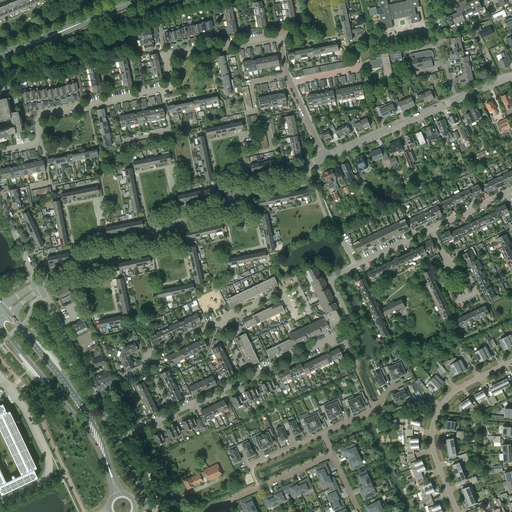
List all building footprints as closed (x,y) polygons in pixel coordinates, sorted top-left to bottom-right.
[(18,0),(13,2),(17,11),(22,9),(18,0)] [(22,0),(18,0),(22,9),(26,8),(22,0)] [(378,0),(380,7),(380,8),(376,9),(376,7),(369,9),(370,16),(379,15),(382,30),(393,28),(391,20),(410,16),(412,24),(420,22),(419,14),(416,15),(415,10),(414,10),(413,8),(419,7),(417,0),(406,0),(407,1),(393,4),(393,6),(389,7),(387,0),(378,0)] [(472,12),(468,3),(467,4),(466,0),(462,2),(468,14),(472,12)] [(478,0),(475,0),(473,1),(478,12),(483,10),(482,8),(478,0)] [(506,5),(503,0),(495,4),(497,9),(506,5)] [(478,12),(473,1),(468,3),(472,12),(473,14),(478,12)] [(13,2),(9,4),(13,13),(17,11),(13,2)] [(338,4),(339,10),(349,8),(347,2),(338,4)] [(468,14),(462,2),(459,3),(460,7),(459,8),(463,16),(468,14)] [(9,4),(4,6),(8,15),(13,13),(9,4)] [(4,6),(0,8),(4,17),(8,15),(4,6)] [(463,16),(459,8),(455,9),(457,13),(456,13),(460,22),(465,20),(463,16)] [(490,16),(493,22),(506,16),(504,10),(490,16)] [(456,13),(451,15),(455,24),(460,22),(456,13)] [(349,14),(347,15),(340,16),(342,23),(349,21),(351,21),(349,14)] [(455,24),(451,15),(446,18),(450,26),(455,24)] [(475,23),(470,25),(475,37),(479,35),(476,28),(477,27),(475,23)] [(477,27),(476,28),(479,35),(480,35),(482,38),(493,33),(491,30),(490,27),(482,30),(480,26),(477,27)] [(170,32),(169,29),(163,30),(165,43),(170,42),(169,40),(171,40),(170,33),(170,32)] [(152,36),(151,31),(139,34),(140,40),(143,39),(150,38),(151,37),(151,36),(152,36)] [(143,39),(140,40),(139,40),(140,46),(144,45),(152,44),(151,42),(152,42),(151,37),(150,38),(143,39)] [(144,45),(145,47),(144,47),(144,51),(153,50),(152,48),(154,48),(153,43),(152,44),(144,45)] [(462,47),(453,49),(453,50),(449,51),(450,55),(463,52),(462,47)] [(249,48),(250,55),(251,60),(253,72),(257,71),(255,59),(255,57),(253,58),(251,48),(249,48)] [(390,61),(402,59),(401,51),(389,53),(388,53),(381,54),(377,55),(378,59),(370,61),(371,69),(383,67),(385,75),(393,73),(390,61)] [(500,54),(502,60),(499,61),(503,69),(509,66),(506,60),(509,58),(506,51),(500,54)] [(433,66),(433,63),(432,61),(433,58),(430,57),(429,58),(425,59),(425,57),(412,59),(414,69),(420,67),(420,69),(433,66)] [(129,72),(121,74),(118,75),(119,81),(122,80),(130,79),(129,72)] [(162,78),(160,72),(152,74),(154,80),(162,78)] [(232,80),(230,80),(222,82),(224,88),(231,86),(233,86),(232,80)] [(101,91),(100,85),(91,87),(93,93),(101,91)] [(430,90),(424,93),(428,101),(434,98),(433,94),(435,93),(432,85),(429,87),(430,90)] [(33,87),(27,89),(28,92),(29,100),(30,101),(34,100),(34,99),(35,98),(34,92),(34,89),(33,87)] [(28,92),(27,89),(21,90),(24,102),(28,101),(28,100),(29,100),(28,92)] [(416,92),(414,94),(416,100),(419,99),(421,104),(428,101),(424,93),(418,95),(416,92)] [(412,97),(405,100),(409,108),(415,105),(414,101),(416,100),(414,94),(411,95),(412,97)] [(505,105),(509,103),(511,102),(511,101),(509,94),(501,97),(505,105)] [(391,99),(392,102),(393,104),(386,106),(390,115),(396,112),(395,108),(398,107),(394,99),(393,97),(391,99)] [(6,98),(0,99),(0,120),(10,118),(6,98)] [(405,100),(399,102),(400,106),(402,111),(409,108),(405,100)] [(193,108),(192,101),(186,102),(187,109),(188,115),(189,119),(192,118),(191,114),(190,112),(194,111),(193,108)] [(498,114),(496,109),(497,109),(495,105),(494,106),(492,101),(489,103),(488,102),(487,103),(486,104),(489,112),(492,110),(494,115),(498,114)] [(177,121),(173,105),(167,106),(169,113),(172,112),(173,115),(174,118),(173,118),(174,122),(177,121)] [(386,106),(380,109),(381,112),(384,118),(390,115),(386,106)] [(473,109),(470,110),(475,121),(476,122),(480,120),(480,119),(482,119),(481,117),(481,116),(476,107),(476,108),(475,107),(473,108),(473,109)] [(475,121),(470,110),(471,112),(465,115),(469,124),(470,126),(472,125),(471,123),(475,121)] [(18,111),(10,113),(13,127),(12,127),(12,125),(0,127),(0,141),(12,139),(10,134),(22,132),(18,111)] [(455,114),(449,117),(452,125),(458,122),(455,114)] [(367,118),(361,121),(364,129),(371,126),(369,122),(372,121),(369,115),(366,116),(367,118)] [(353,120),(350,122),(353,128),(356,127),(358,132),(364,129),(361,121),(360,121),(359,119),(357,120),(356,119),(355,118),(354,119),(353,119),(353,120)] [(444,119),(441,121),(447,136),(447,137),(449,142),(456,139),(451,130),(448,131),(447,128),(448,127),(444,119)] [(506,119),(498,123),(502,132),(510,128),(506,119)] [(441,121),(437,122),(440,131),(441,130),(444,138),(447,137),(447,136),(441,121)] [(241,122),(234,123),(235,130),(242,128),(241,122)] [(353,128),(350,122),(347,123),(348,125),(342,127),(345,136),(352,133),(350,129),(353,128)] [(234,123),(227,125),(228,131),(235,130),(234,123)] [(228,131),(227,125),(219,126),(221,133),(228,131)] [(438,131),(436,132),(433,125),(430,126),(429,126),(428,126),(427,127),(426,128),(428,132),(426,133),(430,141),(431,140),(436,139),(437,139),(438,139),(440,138),(438,131)] [(221,133),(219,126),(212,128),(214,134),(221,133)] [(334,127),(331,128),(334,135),(337,134),(339,139),(345,136),(342,127),(335,130),(334,127)] [(214,134),(212,128),(205,129),(206,136),(214,134)] [(296,128),(288,129),(285,130),(286,136),(289,135),(297,134),(296,128)] [(331,128),(328,130),(328,129),(321,133),(324,138),(326,143),(333,140),(331,136),(334,135),(331,128)] [(427,137),(424,138),(422,133),(417,135),(419,141),(420,144),(420,143),(422,148),(430,144),(427,137)] [(406,137),(409,144),(411,148),(416,146),(414,142),(415,142),(411,134),(408,136),(408,135),(406,136),(406,137)] [(198,145),(204,143),(203,136),(196,137),(198,145)] [(290,144),(299,142),(297,136),(289,137),(290,144)] [(112,139),(103,141),(104,147),(112,146),(111,142),(113,142),(112,139)] [(404,151),(402,147),(399,141),(393,144),(393,142),(389,144),(393,151),(398,149),(399,153),(404,151)] [(204,143),(198,145),(199,152),(206,151),(204,143)] [(375,150),(371,152),(374,160),(383,156),(380,149),(375,151),(375,150)] [(206,151),(199,152),(201,159),(207,158),(206,151)] [(408,151),(406,152),(405,153),(405,154),(404,154),(408,162),(409,161),(413,170),(416,169),(412,160),(408,151)] [(78,153),(72,154),(73,161),(76,161),(77,164),(79,170),(81,170),(80,165),(79,160),(78,153)] [(162,156),(155,157),(156,164),(164,162),(162,156)] [(361,157),(359,158),(354,160),(359,171),(367,168),(366,166),(369,164),(366,157),(363,158),(362,156),(361,157)] [(156,164),(155,157),(147,159),(149,165),(156,164)] [(395,157),(389,160),(392,166),(398,163),(395,157)] [(209,165),(207,158),(201,159),(202,166),(209,165)] [(147,159),(140,160),(141,167),(149,165),(147,159)] [(279,159),(272,160),(273,167),(280,165),(279,159)] [(141,167),(140,160),(133,162),(134,168),(141,167)] [(273,167),(272,160),(265,162),(266,168),(273,167)] [(266,168),(265,162),(257,163),(259,170),(266,168)] [(259,170),(257,163),(250,165),(251,171),(259,170)] [(353,176),(350,170),(351,170),(347,163),(341,165),(344,173),(345,173),(349,182),(354,179),(353,176)] [(210,172),(209,165),(202,166),(204,173),(210,172)] [(126,177),(132,176),(131,168),(124,170),(126,177)] [(336,177),(335,176),(333,170),(331,171),(330,170),(328,171),(334,187),(337,186),(335,182),(336,181),(336,179),(336,178),(336,177)] [(506,170),(501,173),(506,184),(511,182),(506,170)] [(334,187),(328,171),(325,173),(323,174),(326,181),(328,180),(331,186),(332,186),(332,188),(334,187)] [(212,179),(210,172),(204,173),(205,181),(212,179)] [(506,184),(501,173),(496,175),(498,177),(502,186),(506,184)] [(358,174),(353,176),(354,179),(355,179),(360,188),(363,187),(358,174)] [(134,183),(132,176),(126,177),(127,184),(134,183)] [(493,180),(492,177),(487,179),(488,182),(492,190),(497,188),(493,180)] [(498,177),(493,180),(497,188),(502,186),(498,177)] [(492,190),(488,182),(484,184),(488,193),(492,190)] [(134,183),(127,184),(129,191),(135,190),(134,183)] [(478,195),(474,186),(472,184),(468,186),(473,197),(478,195)] [(479,184),(474,186),(478,195),(483,193),(479,184)] [(97,186),(89,188),(91,195),(98,193),(97,186)] [(468,186),(463,188),(464,191),(468,199),(473,197),(468,186)] [(10,197),(18,195),(17,188),(9,190),(10,197)] [(91,195),(89,188),(82,190),(84,196),(91,195)] [(214,188),(206,190),(208,196),(215,195),(214,188)] [(301,191),(302,197),(309,196),(308,189),(301,191)] [(84,196),(82,190),(75,191),(76,198),(84,196)] [(135,190),(129,191),(130,199),(137,197),(135,190)] [(206,190),(199,191),(200,198),(208,196),(206,190)] [(76,198),(75,191),(68,193),(69,199),(76,198)] [(199,191),(192,193),(193,199),(200,198),(199,191)] [(301,191),(293,192),(295,199),(302,197),(301,191)] [(468,199),(464,191),(460,193),(464,202),(468,199)] [(295,199),(293,192),(286,194),(287,200),(295,199)] [(332,194),(332,195),(336,203),(340,201),(339,198),(336,192),(332,194)] [(69,199),(68,193),(60,194),(62,201),(69,199)] [(193,199),(192,193),(185,194),(186,201),(193,199)] [(464,202),(460,193),(455,195),(459,204),(464,202)] [(186,201),(185,194),(177,196),(179,202),(186,201)] [(286,194),(279,195),(280,202),(287,200),(286,194)] [(279,195),(272,197),(273,203),(280,202),(279,195)] [(455,195),(451,197),(455,206),(459,204),(455,195)] [(137,197),(130,199),(132,206),(138,204),(137,197)] [(273,203),(272,197),(265,198),(266,205),(273,203)] [(455,206),(451,197),(446,200),(450,208),(455,206)] [(266,205),(265,198),(257,200),(259,206),(266,205)] [(450,208),(446,200),(441,202),(445,210),(450,208)] [(21,207),(20,201),(12,203),(13,209),(21,207)] [(54,209),(60,208),(59,201),(52,202),(54,209)] [(438,206),(433,208),(437,217),(442,214),(441,213),(444,211),(439,201),(436,203),(438,206)] [(138,204),(132,206),(133,213),(140,212),(138,204)] [(500,207),(504,215),(509,213),(505,204),(500,207)] [(437,217),(433,208),(432,205),(427,208),(432,219),(437,217)] [(504,215),(500,207),(496,209),(501,220),(500,217),(504,215)] [(60,208),(54,209),(55,217),(62,215),(60,208)] [(432,219),(427,208),(423,210),(428,221),(432,219)] [(501,220),(496,209),(495,209),(497,211),(492,213),(496,222),(501,220)] [(423,210),(418,212),(423,223),(428,221),(423,210)] [(25,221),(31,218),(28,212),(22,214),(25,221)] [(419,225),(423,223),(418,212),(413,214),(415,217),(419,225)] [(262,222),(268,221),(267,213),(260,215),(262,222)] [(496,222),(492,213),(488,215),(492,224),(496,222)] [(415,217),(411,219),(408,214),(405,215),(408,221),(410,220),(414,228),(419,225),(415,217)] [(63,222),(62,215),(55,217),(56,224),(63,222)] [(492,224),(488,215),(483,218),(487,226),(492,224)] [(31,218),(25,221),(28,228),(34,225),(31,218)] [(487,226),(483,218),(478,220),(483,230),(485,230),(486,230),(487,229),(486,227),(487,226)] [(405,219),(400,222),(404,230),(409,228),(405,219)] [(134,222),(135,228),(143,227),(141,220),(134,222)] [(483,230),(478,220),(474,222),(478,231),(480,229),(481,231),(483,230)] [(270,228),(268,221),(262,222),(263,229),(270,228)] [(64,230),(63,222),(56,224),(58,231),(64,230)] [(134,222),(127,223),(128,230),(135,228),(134,222)] [(400,222),(395,224),(399,232),(404,230),(400,222)] [(478,231),(474,222),(469,224),(473,233),(478,231)] [(127,223),(120,225),(121,231),(128,230),(127,223)] [(214,226),(215,232),(223,231),(221,224),(214,226)] [(395,224),(391,226),(395,234),(399,232),(395,224)] [(469,224),(464,226),(468,235),(473,233),(469,224)] [(37,232),(34,225),(28,228),(31,234),(37,232)] [(120,225),(112,226),(114,233),(121,231),(120,225)] [(114,233),(112,226),(105,228),(106,234),(114,233)] [(214,226),(207,227),(208,234),(215,232),(214,226)] [(391,226),(386,228),(390,237),(395,234),(391,226)] [(468,235),(464,226),(460,229),(464,237),(468,235)] [(208,234),(207,227),(199,229),(201,236),(208,234)] [(270,228),(263,229),(265,237),(271,235),(270,228)] [(386,228),(382,230),(386,239),(390,237),(386,228)] [(199,229),(192,231),(194,237),(201,236),(199,229)] [(464,237),(460,229),(455,231),(459,239),(462,238),(463,240),(465,239),(464,237)] [(64,230),(58,231),(59,238),(66,237),(64,230)] [(382,230),(377,233),(381,241),(386,239),(382,230)] [(194,237),(192,231),(185,232),(186,239),(194,237)] [(449,231),(445,233),(449,241),(453,239),(454,242),(455,242),(449,231)] [(450,231),(449,231),(455,242),(456,244),(460,242),(459,239),(455,231),(451,233),(450,231)] [(37,232),(31,234),(34,241),(40,238),(37,232)] [(381,241),(377,233),(372,235),(376,243),(381,241)] [(449,241),(445,233),(440,235),(444,244),(445,245),(450,243),(449,241)] [(500,243),(508,239),(506,234),(497,238),(500,243)] [(273,242),(271,235),(265,237),(266,244),(273,242)] [(372,235),(368,237),(372,246),(376,243),(372,235)] [(67,244),(66,237),(59,238),(61,246),(67,244)] [(372,246),(368,237),(363,239),(367,248),(372,246)] [(43,245),(40,238),(34,241),(37,248),(43,245)] [(363,239),(358,241),(362,250),(367,248),(363,239)] [(373,268),(374,269),(367,273),(371,281),(427,254),(426,252),(435,248),(431,239),(421,244),(423,246),(398,258),(397,257),(394,258),(395,259),(376,268),(376,267),(373,268)] [(508,239),(500,243),(502,247),(500,248),(500,249),(510,244),(508,239)] [(362,250),(358,241),(354,244),(358,252),(362,250)] [(274,250),(273,242),(266,244),(268,251),(274,250)] [(511,244),(510,244),(500,249),(502,253),(510,249),(508,245),(511,244)] [(190,255),(196,253),(194,246),(188,247),(190,255)] [(464,251),(465,253),(463,255),(465,259),(476,254),(473,247),(464,251)] [(511,254),(511,252),(510,249),(502,253),(504,258),(511,254)] [(257,253),(258,259),(266,258),(264,251),(257,253)] [(69,253),(61,254),(63,261),(70,259),(69,253)] [(196,253),(190,255),(191,262),(198,260),(196,253)] [(257,253),(250,254),(251,261),(258,259),(257,253)] [(61,254),(54,256),(56,262),(63,261),(61,254)] [(251,261),(250,254),(243,256),(244,262),(251,261)] [(476,254),(465,259),(467,264),(478,259),(476,254)] [(438,255),(434,257),(436,262),(438,261),(439,264),(442,262),(438,255)] [(56,262),(54,256),(47,257),(48,264),(56,262)] [(243,256),(235,257),(237,264),(244,262),(243,256)] [(149,257),(142,258),(143,265),(150,263),(149,257)] [(237,264),(235,257),(228,259),(229,265),(237,264)] [(142,258),(134,260),(136,266),(143,265),(142,258)] [(480,264),(478,259),(467,264),(469,267),(471,266),(471,268),(480,264)] [(136,266),(134,260),(127,261),(129,268),(136,266)] [(199,268),(198,260),(191,262),(193,269),(199,268)] [(127,261),(120,263),(121,270),(129,268),(127,261)] [(121,270),(120,263),(113,265),(114,271),(121,270)] [(482,268),(480,264),(471,268),(474,272),(482,268)] [(289,340),(292,346),(329,328),(329,327),(336,324),(337,322),(338,321),(339,319),(338,316),(335,309),(336,309),(315,266),(305,271),(307,275),(305,275),(309,283),(310,282),(315,292),(325,313),(323,318),(288,335),(290,339),(289,340)] [(199,268),(193,269),(194,276),(201,275),(199,268)] [(432,269),(429,270),(428,268),(422,271),(426,278),(434,274),(432,269)] [(482,268),(474,272),(476,277),(484,273),(482,268)] [(484,273),(476,277),(478,282),(487,278),(484,273)] [(434,274),(426,278),(428,282),(428,283),(434,280),(436,279),(434,274)] [(202,282),(201,275),(194,276),(196,284),(202,282)] [(269,279),(273,288),(278,285),(274,277),(269,279)] [(117,287),(124,286),(122,278),(116,280),(117,287)] [(364,278),(356,282),(374,319),(372,320),(381,339),(389,335),(385,325),(386,325),(385,322),(383,322),(380,316),(382,315),(378,305),(379,305),(378,302),(376,303),(370,290),(372,289),(370,286),(369,287),(364,278)] [(487,278),(478,282),(480,286),(489,282),(487,278)] [(269,279),(264,281),(268,290),(273,288),(269,279)] [(428,283),(428,282),(425,284),(428,289),(437,285),(434,280),(428,283)] [(264,281),(259,284),(263,292),(268,290),(264,281)] [(489,282),(480,286),(482,291),(491,287),(489,282)] [(192,284),(185,285),(186,292),(194,290),(192,284)] [(259,284),(255,286),(259,294),(263,292),(259,284)] [(186,292),(185,285),(178,287),(179,293),(186,292)] [(437,285),(428,289),(430,294),(439,289),(437,285)] [(125,293),(124,286),(117,287),(119,294),(125,293)] [(259,294),(255,286),(250,288),(254,296),(259,294)] [(73,298),(71,294),(71,293),(71,292),(70,291),(69,291),(67,287),(57,291),(59,296),(60,295),(61,299),(63,303),(73,298)] [(178,287),(170,288),(172,295),(179,293),(178,287)] [(491,287),(482,291),(485,296),(493,291),(491,287)] [(172,295),(170,288),(163,290),(165,296),(172,295)] [(254,296),(250,288),(246,290),(250,299),(254,296)] [(439,289),(430,294),(432,298),(441,294),(439,289)] [(165,296),(163,290),(156,291),(157,298),(165,296)] [(250,299),(246,290),(241,292),(245,301),(250,299)] [(495,296),(493,291),(485,296),(487,300),(490,299),(491,302),(500,298),(498,295),(495,296)] [(245,301),(241,292),(236,294),(240,303),(245,301)] [(127,300),(125,293),(119,294),(120,301),(127,300)] [(240,303),(236,294),(232,297),(236,305),(240,303)] [(441,294),(432,298),(435,303),(443,299),(441,294)] [(236,305),(232,297),(227,299),(231,308),(236,305)] [(401,299),(395,303),(382,308),(387,317),(406,308),(401,299)] [(445,303),(443,299),(435,303),(437,307),(445,303)] [(127,300),(120,301),(122,309),(128,307),(127,300)] [(280,303),(275,305),(279,313),(284,311),(280,303)] [(445,303),(437,307),(439,312),(447,308),(445,303)] [(279,313),(275,305),(270,307),(274,316),(279,313)] [(485,306),(481,308),(485,316),(489,314),(490,316),(493,314),(490,309),(488,310),(485,306)] [(128,307),(122,309),(123,316),(130,314),(128,307)] [(270,307),(266,309),(270,318),(274,316),(270,307)] [(450,312),(447,308),(439,312),(441,316),(450,312)] [(485,316),(481,308),(476,310),(480,319),(485,316)] [(270,318),(266,309),(261,311),(265,320),(270,318)] [(476,310),(471,312),(475,321),(480,319),(476,310)] [(196,313),(192,316),(196,324),(201,322),(198,317),(202,315),(200,311),(196,313)] [(261,311),(257,314),(261,322),(265,320),(261,311)] [(452,317),(450,312),(441,316),(443,321),(452,317)] [(475,321),(471,312),(467,314),(471,323),(475,321)] [(261,322),(257,314),(252,316),(256,324),(261,322)] [(471,323),(467,314),(462,317),(466,325),(471,323)] [(113,317),(114,324),(121,322),(120,316),(113,317)] [(196,324),(192,316),(187,318),(191,326),(196,324)] [(252,316),(247,318),(251,327),(256,324),(252,316)] [(113,317),(105,319),(107,326),(114,324),(113,317)] [(457,319),(459,322),(456,324),(461,333),(463,332),(463,331),(463,330),(467,328),(466,325),(462,317),(457,319)] [(187,318),(182,320),(186,329),(191,326),(187,318)] [(251,327),(247,318),(242,320),(246,329),(251,327)] [(107,326),(105,319),(98,321),(99,327),(107,326)] [(75,324),(72,326),(73,328),(76,335),(87,329),(82,320),(75,324)] [(182,331),(178,322),(177,320),(172,322),(173,324),(177,333),(182,331)] [(186,329),(182,320),(178,322),(182,331),(186,329)] [(167,324),(162,326),(168,337),(173,335),(168,327),(167,324)] [(173,324),(168,327),(173,335),(177,333),(173,324)] [(168,337),(162,326),(158,328),(159,331),(163,340),(168,337)] [(159,331),(155,333),(159,342),(163,340),(159,331)] [(159,342),(155,333),(150,335),(154,344),(159,342)] [(239,342),(247,338),(245,333),(236,338),(239,342)] [(510,348),(505,337),(499,340),(504,350),(510,348)] [(249,343),(247,338),(239,342),(241,347),(249,343)] [(203,339),(198,341),(202,350),(207,348),(206,345),(207,344),(206,342),(205,342),(203,339)] [(292,346),(289,340),(289,339),(284,341),(288,350),(293,348),(292,346)] [(136,340),(128,344),(132,353),(138,351),(136,347),(139,345),(136,340)] [(202,350),(198,341),(194,343),(198,352),(202,350)] [(284,341),(279,344),(283,352),(288,350),(284,341)] [(198,352),(194,343),(189,346),(193,354),(198,352)] [(252,347),(249,343),(241,347),(243,351),(252,347)] [(128,344),(125,345),(123,344),(121,344),(120,346),(120,348),(122,349),(121,352),(129,355),(130,355),(132,353),(128,344)] [(283,352),(279,344),(275,346),(279,354),(283,352)] [(214,354),(222,350),(220,345),(212,349),(214,354)] [(193,354),(189,346),(184,348),(188,356),(193,354)] [(275,346),(270,348),(274,357),(279,354),(275,346)] [(485,346),(480,349),(486,360),(485,359),(491,357),(485,346)] [(252,347),(243,351),(245,356),(254,352),(252,347)] [(188,356),(184,348),(180,350),(184,358),(188,356)] [(274,357),(270,348),(265,351),(269,359),(274,357)] [(334,350),(338,359),(343,356),(339,348),(334,350)] [(486,360),(480,349),(474,352),(480,362),(485,360),(486,360)] [(180,350),(175,352),(179,361),(184,358),(180,350)] [(222,350),(214,354),(216,359),(225,354),(222,350)] [(338,359),(334,350),(329,352),(333,361),(338,359)] [(129,355),(121,352),(119,357),(121,362),(130,358),(129,355)] [(179,361),(175,352),(170,354),(174,363),(179,361)] [(256,357),(254,352),(245,356),(248,361),(256,357)] [(329,352),(324,355),(328,363),(333,361),(329,352)] [(174,363),(170,354),(166,357),(170,365),(174,363)] [(227,359),(225,354),(216,359),(218,363),(227,359)] [(324,355),(320,357),(324,365),(328,363),(324,355)] [(105,363),(104,360),(102,356),(92,361),(95,368),(105,363)] [(258,361),(256,357),(248,361),(250,365),(258,361)] [(324,365),(320,357),(315,359),(319,367),(324,365)] [(133,363),(130,358),(121,362),(126,370),(131,368),(130,365),(133,363)] [(229,364),(227,359),(218,363),(221,368),(229,364)] [(319,367),(315,359),(310,361),(314,370),(319,367)] [(393,363),(394,365),(399,378),(403,376),(402,375),(406,374),(403,368),(406,366),(403,359),(393,363)] [(456,359),(454,360),(461,373),(466,370),(460,359),(457,361),(456,359)] [(461,373),(454,360),(453,360),(448,362),(455,376),(460,373),(461,373)] [(310,361),(306,363),(310,372),(314,370),(310,361)] [(301,366),(300,363),(295,366),(299,374),(304,372),(301,366)] [(306,363),(301,366),(304,372),(305,374),(310,372),(306,363)] [(221,368),(222,370),(219,372),(220,374),(223,372),(223,373),(231,368),(229,364),(221,368)] [(387,366),(384,367),(387,375),(390,373),(393,380),(395,380),(399,379),(398,378),(399,378),(394,365),(388,368),(387,366)] [(295,366),(291,368),(295,376),(299,374),(295,366)] [(435,375),(431,379),(440,387),(444,383),(441,380),(443,378),(441,376),(444,374),(439,367),(436,369),(433,373),(435,375)] [(223,372),(220,374),(221,376),(224,374),(225,377),(234,373),(233,373),(234,372),(233,370),(232,370),(231,368),(223,373),(223,372)] [(291,368),(286,370),(290,378),(295,376),(291,368)] [(386,384),(383,377),(386,375),(382,368),(379,370),(380,372),(374,374),(378,383),(377,383),(379,388),(383,386),(383,385),(386,384)] [(91,378),(96,388),(114,379),(109,369),(91,378)] [(162,379),(170,374),(168,370),(160,374),(162,379)] [(286,370),(282,372),(286,381),(290,378),(286,370)] [(286,381),(282,372),(277,374),(280,381),(278,382),(281,388),(283,387),(285,386),(283,382),(286,381)] [(172,377),(170,374),(162,379),(164,383),(173,379),(175,378),(175,377),(174,377),(173,377),(172,377)] [(207,378),(211,387),(216,384),(212,376),(207,378)] [(207,378),(203,380),(207,389),(211,387),(207,378)] [(173,379),(164,383),(166,388),(175,384),(173,379)] [(268,381),(266,382),(269,391),(275,388),(278,393),(281,392),(279,387),(278,388),(277,385),(274,386),(271,379),(268,381)] [(440,387),(431,379),(427,383),(435,391),(440,387),(440,388),(440,387)] [(207,389),(203,380),(198,382),(202,391),(207,389)] [(419,385),(424,391),(427,389),(420,380),(416,384),(417,387),(419,385)] [(498,383),(501,390),(510,385),(507,380),(504,381),(504,380),(498,383)] [(143,382),(138,384),(137,381),(130,384),(132,387),(134,392),(137,391),(137,390),(145,386),(143,382)] [(202,391),(198,382),(193,385),(197,393),(202,391)] [(269,391),(266,382),(263,383),(260,384),(263,392),(264,393),(269,391)] [(415,383),(410,385),(414,393),(418,391),(415,383)] [(501,390),(498,383),(492,386),(493,387),(490,388),(493,394),(501,390)] [(176,386),(175,384),(166,388),(169,393),(180,387),(179,385),(176,386)] [(197,393),(193,385),(189,387),(193,395),(197,393)] [(148,391),(145,386),(137,390),(137,391),(139,395),(148,391)] [(395,403),(399,401),(409,396),(405,386),(398,390),(399,393),(392,396),(394,399),(393,399),(395,403)] [(180,387),(169,393),(171,397),(179,393),(178,391),(181,389),(180,387)] [(259,396),(258,394),(255,387),(251,388),(252,389),(249,390),(253,398),(259,396)] [(253,398),(249,390),(247,391),(243,392),(247,399),(248,401),(253,398)] [(148,391),(137,396),(140,401),(141,400),(150,396),(148,391)] [(481,393),(480,392),(474,395),(478,402),(487,397),(484,391),(481,393)] [(354,398),(359,410),(362,409),(362,408),(365,407),(362,401),(365,399),(362,392),(359,394),(359,396),(354,398)] [(181,398),(179,393),(171,397),(173,402),(181,398)] [(243,403),(242,402),(239,395),(235,397),(234,396),(231,398),(233,402),(234,402),(237,406),(243,403)] [(152,400),(150,396),(141,400),(144,404),(152,400)] [(358,411),(359,410),(353,396),(343,400),(347,407),(349,406),(352,413),(354,413),(358,412),(358,411)] [(329,402),(335,417),(338,415),(338,414),(341,413),(338,407),(341,405),(338,398),(329,402)] [(466,401),(465,400),(460,404),(464,410),(472,404),(469,399),(466,401)] [(152,400),(144,404),(146,409),(154,405),(152,400)] [(228,401),(225,403),(224,400),(219,402),(223,411),(227,408),(228,411),(231,409),(228,401)] [(0,402),(0,401),(0,489),(2,493),(37,475),(33,466),(36,465),(7,409),(4,410),(0,402)] [(219,402),(214,404),(218,413),(219,415),(224,412),(223,411),(219,402)] [(334,417),(335,417),(329,402),(319,407),(323,414),(326,412),(329,419),(330,419),(330,420),(334,418),(334,417)] [(218,413),(214,404),(209,407),(213,415),(218,413)] [(146,409),(144,410),(146,415),(157,410),(154,405),(146,409)] [(213,415),(209,407),(205,409),(209,417),(210,419),(215,417),(213,415)] [(200,411),(202,416),(199,417),(203,424),(206,423),(204,419),(209,417),(205,409),(200,411)] [(318,412),(308,416),(315,430),(318,429),(318,428),(321,426),(318,420),(321,419),(318,412)] [(315,430),(308,416),(299,420),(302,427),(305,426),(308,433),(310,432),(310,433),(314,431),(314,430),(315,430)] [(189,419),(187,420),(191,428),(197,425),(199,431),(202,430),(198,422),(196,424),(192,417),(189,418),(189,419)] [(408,418),(407,424),(406,427),(413,428),(414,426),(416,426),(416,425),(419,426),(421,421),(408,418)] [(191,428),(187,420),(185,421),(184,420),(181,422),(184,429),(185,431),(191,428)] [(287,421),(284,423),(287,430),(290,429),(293,436),(296,434),(297,435),(301,433),(299,429),(298,429),(295,421),(288,424),(287,421)] [(447,424),(447,430),(455,431),(456,421),(448,421),(448,422),(447,422),(447,424)] [(287,430),(284,423),(281,424),(282,427),(275,429),(279,438),(278,438),(280,442),(284,441),(284,440),(287,438),(284,431),(287,430)] [(180,433),(179,431),(176,424),(173,426),(171,428),(175,436),(180,433)] [(511,427),(503,426),(502,436),(510,436),(511,427)] [(175,436),(171,428),(168,429),(168,428),(165,430),(168,437),(169,439),(175,436)] [(267,432),(261,435),(267,447),(270,446),(269,445),(273,443),(270,437),(273,436),(270,429),(266,430),(267,432)] [(164,441),(163,439),(160,433),(156,435),(156,434),(153,435),(155,440),(156,439),(158,444),(164,441)] [(261,435),(260,433),(251,437),(254,444),(257,443),(260,450),(262,449),(262,450),(266,448),(265,448),(267,447),(261,435)] [(415,437),(413,437),(413,435),(406,435),(406,444),(419,443),(418,438),(415,439),(415,437)] [(447,448),(455,447),(454,438),(446,439),(446,440),(447,445),(446,445),(447,447),(447,448)] [(237,445),(241,452),(244,451),(247,458),(250,456),(250,457),(254,455),(252,451),(247,441),(237,445)] [(419,443),(406,444),(407,453),(414,452),(414,449),(416,449),(416,448),(419,448),(419,443)] [(503,454),(511,453),(510,444),(502,445),(503,454)] [(238,453),(241,452),(237,445),(234,446),(235,448),(229,451),(232,460),(234,464),(238,462),(241,460),(238,453)] [(350,458),(358,454),(354,445),(341,450),(344,457),(348,455),(350,458)] [(447,448),(448,450),(447,450),(448,452),(449,457),(457,456),(455,447),(447,448)] [(511,453),(503,454),(503,463),(511,462),(511,453)] [(358,454),(350,458),(352,457),(353,460),(350,461),(353,469),(363,465),(358,454)] [(418,460),(416,461),(415,458),(409,461),(412,469),(424,464),(422,460),(419,461),(418,460)] [(455,474),(463,471),(459,462),(452,465),(454,470),(454,472),(455,472),(455,474)] [(203,472),(183,481),(187,489),(198,484),(198,485),(203,482),(202,479),(206,477),(207,481),(222,474),(217,463),(202,470),(203,472)] [(424,464),(412,469),(415,477),(422,475),(421,472),(423,471),(422,470),(425,469),(424,464)] [(321,480),(329,477),(329,476),(327,477),(326,474),(329,473),(325,465),(316,469),(321,480)] [(362,486),(370,482),(366,471),(356,476),(359,484),(363,482),(364,485),(362,486)] [(463,471),(455,474),(456,475),(456,477),(457,477),(459,482),(466,479),(463,471)] [(330,480),(329,477),(321,480),(323,486),(328,484),(330,489),(325,491),(337,486),(333,478),(330,480)] [(297,486),(300,494),(311,489),(307,479),(299,483),(301,486),(298,487),(297,486)] [(427,482),(425,483),(424,481),(418,483),(421,491),(433,487),(431,482),(428,484),(427,482)] [(370,482),(362,486),(364,489),(361,490),(364,499),(375,494),(370,482)] [(300,494),(297,486),(294,487),(292,484),(284,487),(289,499),(290,498),(288,494),(292,492),(294,496),(300,494)] [(337,486),(325,491),(330,502),(338,498),(337,495),(340,494),(337,486)] [(465,498),(473,495),(469,486),(462,489),(464,494),(463,495),(464,496),(465,496),(465,498)] [(278,494),(275,495),(279,503),(289,499),(284,487),(277,491),(278,494)] [(434,491),(433,487),(421,491),(424,499),(424,500),(431,497),(430,494),(432,494),(431,492),(434,491)] [(279,503),(275,495),(276,497),(273,498),(271,495),(263,499),(268,508),(279,503)] [(473,495),(465,498),(466,499),(465,499),(466,501),(467,501),(469,506),(468,506),(469,506),(476,503),(473,495)] [(424,500),(424,499),(418,502),(419,505),(423,504),(432,500),(431,497),(424,500)] [(249,511),(256,509),(251,498),(241,502),(245,511),(248,509),(249,511),(248,511),(249,511)] [(338,498),(330,502),(334,511),(336,511),(345,508),(341,501),(338,502),(337,499),(338,498)] [(499,508),(500,511),(504,511),(499,499),(495,500),(499,508)] [(373,511),(379,511),(383,511),(379,501),(366,507),(368,511),(372,511),(374,511),(373,511)] [(436,505),(434,505),(433,503),(427,505),(429,511),(434,511),(442,509),(440,505),(437,506),(436,505)]
